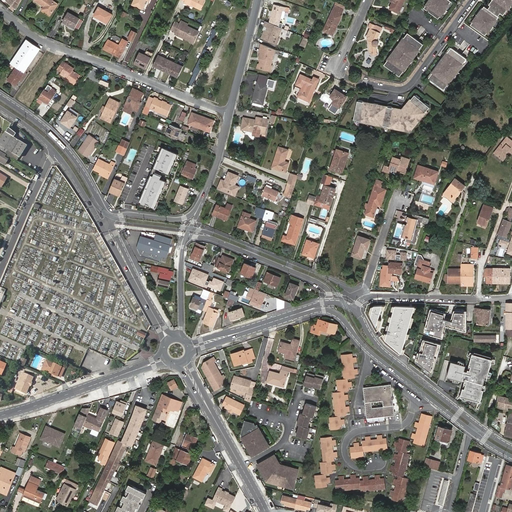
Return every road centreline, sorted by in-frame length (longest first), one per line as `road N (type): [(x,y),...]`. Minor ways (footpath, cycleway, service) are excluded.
road 1 (residential): [(472,0),(402,89),(350,79),(337,67),(368,0)]
road 2 (residential): [(0,10),(37,39),(229,113)]
road 3 (tertiary): [(305,311),(334,312),(376,357),(472,432)]
road 4 (tertiary): [(481,427),(376,345),(354,310)]
road 5 (tertiary): [(109,220),(67,150),(0,95)]
road 6 (residential): [(184,241),(210,238),(307,277),(327,289),(330,302)]
road 7 (tertiary): [(0,415),(138,368)]
road 8 (residential): [(366,297),(511,297)]
road 9 (tertiary): [(176,337),(109,220)]
road 10 (residential): [(0,273),(56,153)]
road 11 (tertiary): [(104,231),(163,345)]
